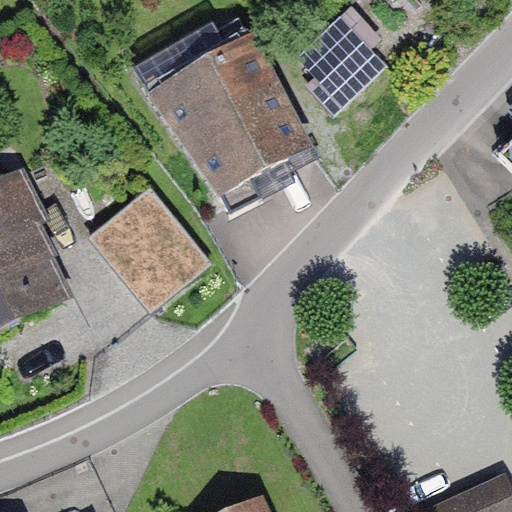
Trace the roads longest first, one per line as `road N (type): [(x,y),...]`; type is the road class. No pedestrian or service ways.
road 1 (residential): [(511,49),(287,281),(251,340)]
road 2 (residential): [(251,340),(128,423),(0,476)]
road 3 (residential): [(251,340),(354,511)]
